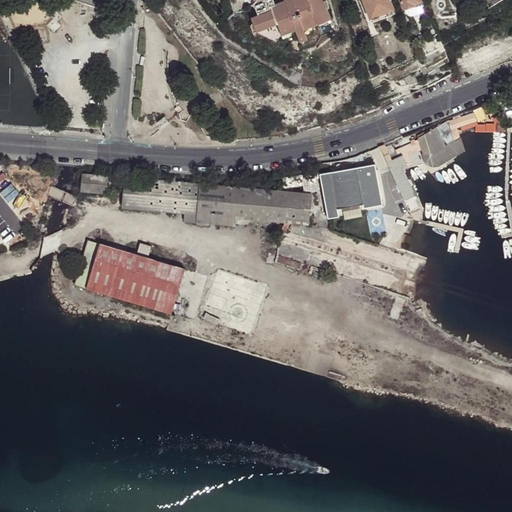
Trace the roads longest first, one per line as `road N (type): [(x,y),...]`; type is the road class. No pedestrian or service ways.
road 1 (primary): [(113,152),(214,160),(318,147),(511,74)]
road 2 (residential): [(113,152),(127,3)]
